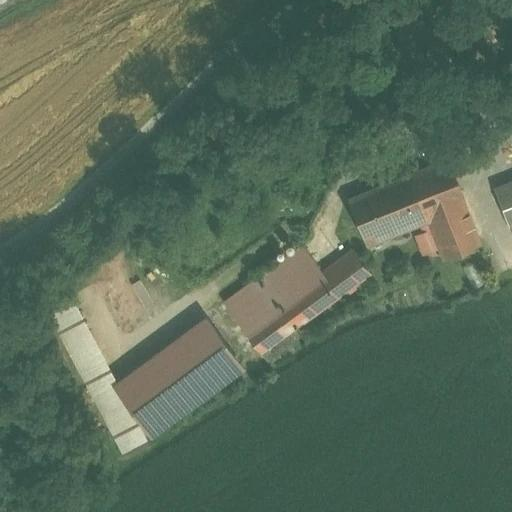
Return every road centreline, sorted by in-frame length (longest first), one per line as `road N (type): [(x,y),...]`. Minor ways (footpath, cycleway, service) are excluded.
road 1 (unclassified): [(262,0),(0,249)]
road 2 (unknown): [(354,0),(429,96),(480,0)]
